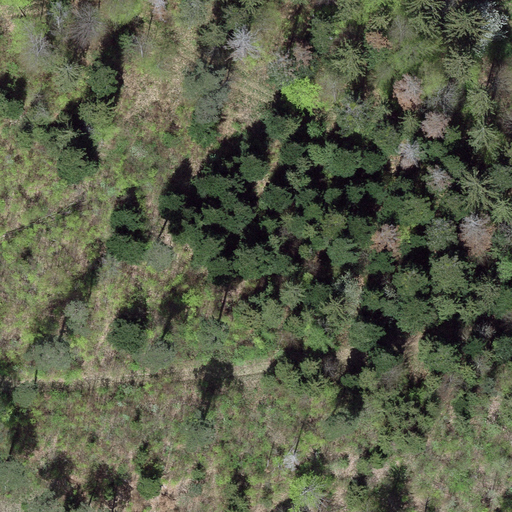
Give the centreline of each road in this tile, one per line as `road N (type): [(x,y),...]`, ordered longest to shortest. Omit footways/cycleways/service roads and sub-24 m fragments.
road 1 (track): [(0,13),(50,2),(86,7),(141,24),(284,103),(511,136)]
road 2 (track): [(0,384),(207,373),(406,345),(511,313)]
